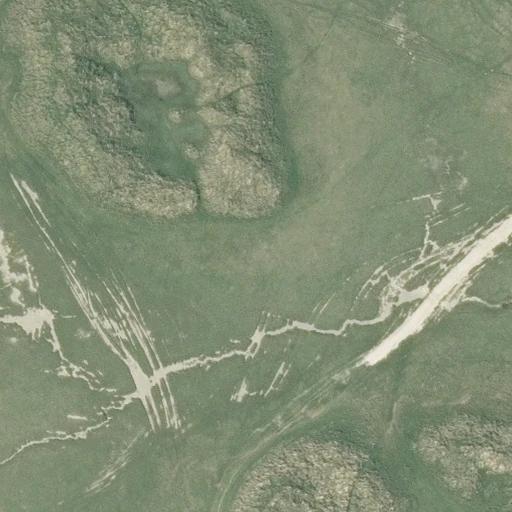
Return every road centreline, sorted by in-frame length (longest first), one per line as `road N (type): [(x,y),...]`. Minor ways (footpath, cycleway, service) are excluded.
road 1 (track): [(511,223),(391,343),(253,444),(213,487),(209,511)]
road 2 (track): [(0,151),(137,340),(161,407),(179,511)]
